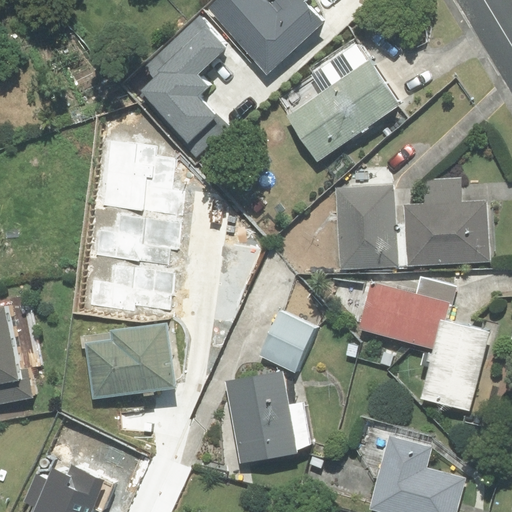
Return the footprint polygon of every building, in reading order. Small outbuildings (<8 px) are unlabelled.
[(309,0),(218,0),(209,8),(266,72),(322,22),(306,3),(309,0)] [(225,46),(201,18),(129,84),(196,156),(228,127),(196,96),(207,86),(195,73),(225,46)] [(318,156),(398,103),(358,41),(311,72),(312,77),(280,99),(318,156)] [(103,206),(183,215),(185,191),(171,189),(175,159),(155,156),(156,146),(111,141),(103,206)] [(351,189),(386,187),(386,167),(357,168),(350,174),(351,189)] [(460,177),(427,179),(429,204),(405,206),(409,265),(489,260),(485,202),(462,203),(460,177)] [(351,189),(337,189),(341,268),(396,265),(392,187),(386,187),(351,189)] [(97,255),(168,263),(170,247),(178,248),(181,222),(120,215),(118,232),(100,230),(97,255)] [(273,309),(289,266),(270,258),(253,302),(273,309)] [(170,309),(175,273),(115,265),(112,282),(93,280),(90,305),(134,310),(135,305),(170,309)] [(455,281),(425,273),(419,293),(378,283),(365,331),(438,349),(446,317),(455,281)] [(0,402),(33,396),(29,380),(39,378),(36,367),(42,366),(29,301),(0,307),(0,402)] [(315,328),(280,312),(261,355),(295,370),(315,328)] [(496,330),(446,317),(438,349),(426,397),(476,410),(496,330)] [(87,345),(94,397),(174,387),(166,324),(110,331),(112,342),(87,345)] [(311,445),(303,402),(288,404),(282,373),(227,382),(241,462),(296,453),(295,448),(311,445)] [(366,421),(357,449),(373,478),(378,479),(371,507),(388,511),(455,511),(463,478),(425,469),(434,439),(366,421)] [(92,511),(94,509),(101,511),(103,511),(115,485),(70,464),(67,471),(51,464),(46,476),(38,473),(25,502),(35,506),(32,511),(92,511)]
